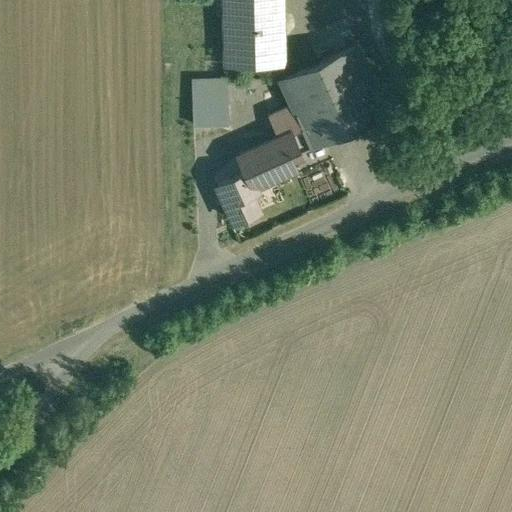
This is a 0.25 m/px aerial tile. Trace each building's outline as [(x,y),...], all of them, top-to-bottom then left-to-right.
[(281,0),(224,0),(226,64),(283,62),(281,0)] [(355,42),(280,76),(302,126),(311,145),(387,112),(355,42)] [(238,75),(190,75),(190,124),(228,124),(228,99),(245,98),(245,84),(238,84),(238,75)] [(280,135),(236,155),(243,169),(250,186),(294,166),(289,155),(311,145),(302,126),(281,135),(280,135)] [(250,186),(243,169),(214,182),(231,220),(260,207),(250,186)]
